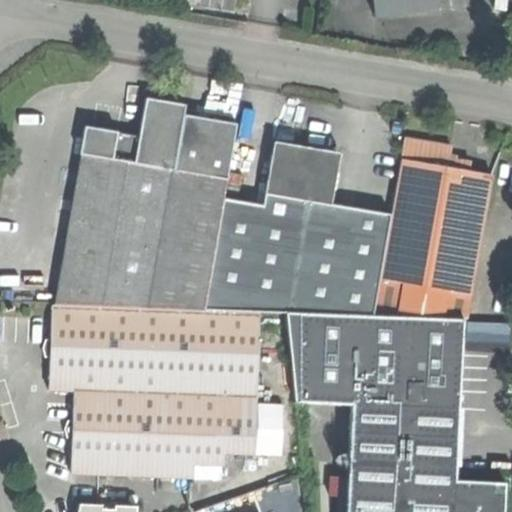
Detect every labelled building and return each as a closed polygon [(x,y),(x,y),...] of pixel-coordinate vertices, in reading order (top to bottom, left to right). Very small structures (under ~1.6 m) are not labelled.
[(372,0),(375,17),(439,10),(437,0),(372,0)] [(85,156),(58,307),(150,310),(183,116),(185,106),(164,103),(147,100),(139,142),(119,139),(120,133),(86,128),(81,155),(85,156)] [(237,126),(183,116),(150,310),(204,312),(224,200),(237,126)] [(392,217),(373,318),(466,322),(494,177),(470,173),(472,164),(456,161),(457,156),(450,155),(452,147),(434,144),(405,139),(392,217)] [(265,207),(224,200),(204,312),(262,314),(287,315),(373,318),(392,217),(334,207),(343,155),(305,149),(276,144),(265,207)] [(74,440),(72,475),(195,480),(196,467),(226,468),(226,456),(256,457),(258,399),(262,314),(204,312),(150,310),(58,307),(54,307),(53,342),(48,342),(44,347),(44,354),(46,359),(52,359),(51,392),(76,393),(75,423),(69,423),(66,428),(67,431),(67,435),(68,440),(74,440)] [(466,322),(373,318),(287,315),(296,404),(354,406),(348,511),(505,511),(507,485),(457,483),(466,322)]
